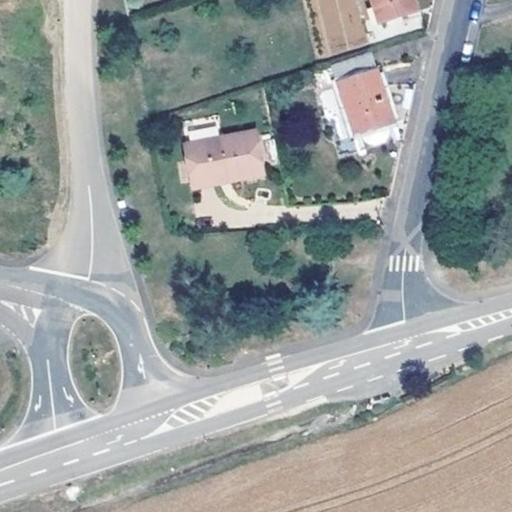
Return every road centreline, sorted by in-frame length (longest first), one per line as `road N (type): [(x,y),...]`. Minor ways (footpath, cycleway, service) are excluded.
road 1 (residential): [(459,0),(404,263),(409,349)]
road 2 (residential): [(70,302),(88,278),(80,0)]
road 3 (tertiary): [(156,424),(409,349)]
road 4 (tertiary): [(156,424),(120,323),(70,302)]
road 5 (tertiary): [(70,302),(50,332),(58,457)]
